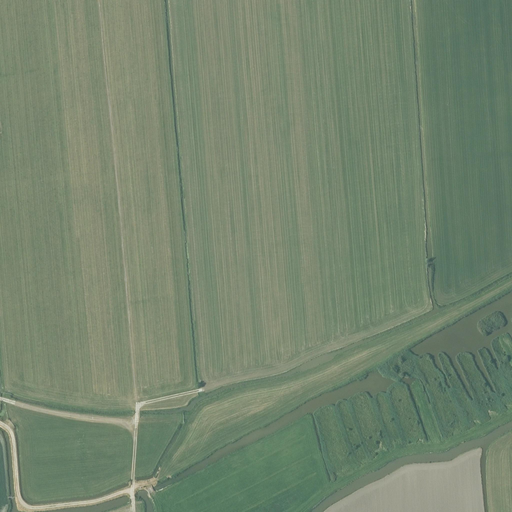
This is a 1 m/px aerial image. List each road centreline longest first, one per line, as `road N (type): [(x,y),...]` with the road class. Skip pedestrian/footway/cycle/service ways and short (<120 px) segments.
road 1 (track): [(99,0),(136,405),(131,489),(146,483),(152,492)]
road 2 (track): [(134,511),(131,489),(96,502),(25,507),(13,442),(0,423)]
